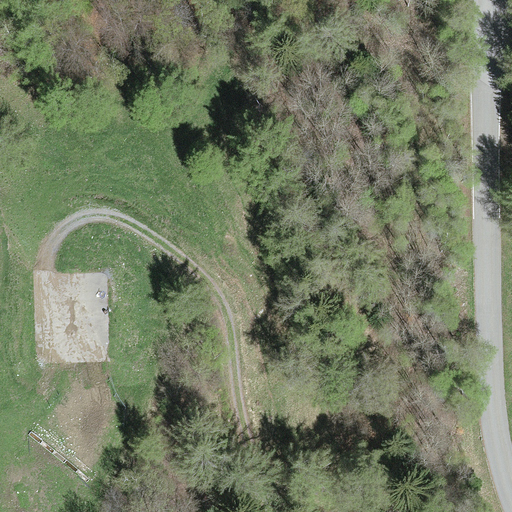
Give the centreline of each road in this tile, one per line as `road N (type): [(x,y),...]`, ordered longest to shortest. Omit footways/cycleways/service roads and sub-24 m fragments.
road 1 (track): [(267,511),(232,394),(221,315),(208,292),(133,230),(103,217),(70,221),(49,247),(41,277),(45,350)]
road 2 (unclassified): [(511,495),(490,405),(484,0)]
